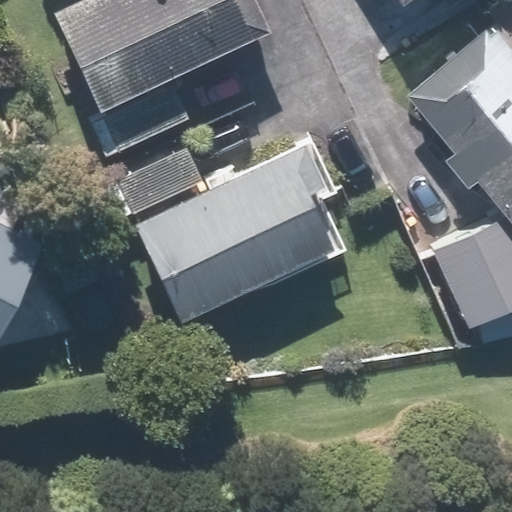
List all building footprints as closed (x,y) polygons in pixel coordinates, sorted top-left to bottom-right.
[(223,0),(67,0),(40,13),(87,111),(241,37),(223,0)] [(511,59),(485,27),(395,101),(511,243),(511,80),(510,78),(511,75),(511,59)] [(196,188),(121,223),(169,327),(338,249),(291,145),(196,188)] [(511,245),(489,217),(419,246),(454,330),(511,306),(511,245)] [(0,296),(27,243),(0,228),(0,296)]
